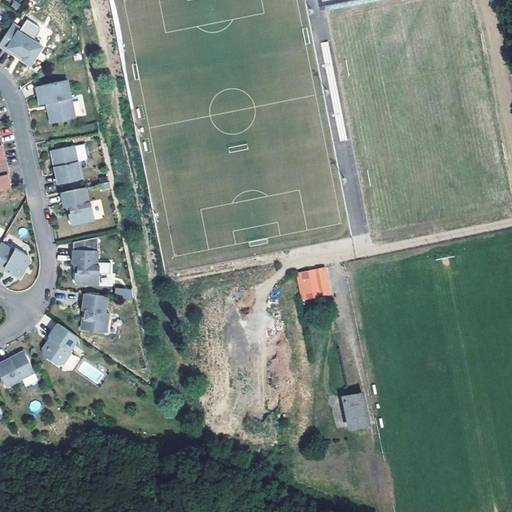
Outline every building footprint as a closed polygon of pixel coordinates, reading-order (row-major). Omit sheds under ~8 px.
[(16,24),(3,45),(17,55),(20,54),(25,58),(26,60),(32,65),(35,64),(46,47),(22,32),(24,29),(16,24)] [(44,104),(50,103),(53,102),(54,109),(52,112),(54,121),(57,123),(79,118),(71,81),(40,87),(44,104)] [(4,144),(0,144),(0,166),(9,165),(8,157),(6,157),(4,144)] [(77,146),(54,151),(56,160),(58,161),(59,166),(57,166),(61,184),(84,180),(77,146)] [(9,165),(0,166),(0,189),(12,187),(10,173),(11,173),(9,165)] [(88,188),(64,193),(66,206),(69,208),(71,207),(73,213),(70,213),(72,223),(75,225),(95,221),(96,218),(94,205),(91,203),(88,188)] [(3,242),(0,247),(0,268),(5,271),(6,269),(7,267),(12,270),(11,272),(22,278),(32,260),(30,255),(17,248),(16,250),(3,242)] [(78,272),(78,280),(80,283),(102,283),(102,264),(100,264),(100,249),(76,249),(75,262),(78,265),(80,265),(80,272),(78,272)] [(331,293),(326,267),(316,269),(321,296),(331,293)] [(321,296),(316,269),(303,272),(308,298),(321,296)] [(308,298),(303,272),(297,273),(303,299),(308,298)] [(115,288),(114,298),(131,299),(132,288),(115,288)] [(85,310),(87,310),(88,311),(87,318),(86,317),(84,329),(109,333),(111,313),(107,313),(109,296),(87,293),(85,310)] [(58,366),(65,365),(74,353),(72,352),(81,339),(60,324),(51,338),(52,339),(54,340),(52,344),(50,343),(45,351),(46,358),(58,366)] [(24,353),(19,356),(18,358),(13,361),(12,359),(0,364),(0,371),(8,387),(37,373),(27,354),(24,353)] [(370,423),(363,391),(354,393),(360,425),(370,423)] [(360,425),(354,393),(344,395),(351,427),(360,425)]
